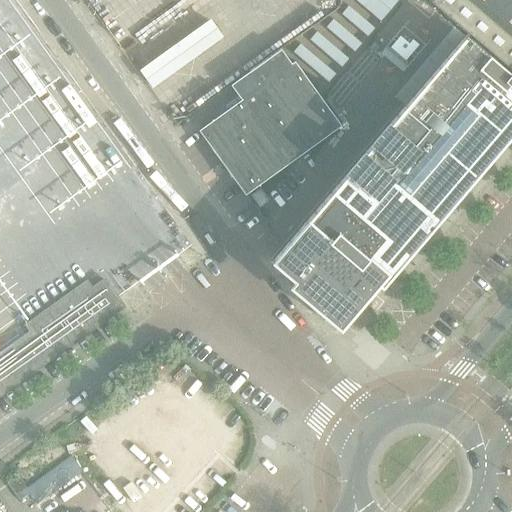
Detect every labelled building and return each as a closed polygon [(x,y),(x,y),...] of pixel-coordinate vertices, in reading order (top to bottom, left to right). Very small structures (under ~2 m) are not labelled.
[(511,0),(431,0),(430,2),(441,13),(422,35),(423,36),(424,35),(433,43),(431,46),(446,59),(464,37),(466,38),(469,35),(511,71),(511,0)] [(380,288),(511,133),(511,76),(466,38),(464,37),(446,59),(272,262),(295,282),(290,287),(314,307),(339,328),(347,319),(358,305),(376,285),(380,288)] [(340,126),(294,62),(291,64),(280,49),(244,75),(231,85),(241,100),(198,131),(244,195),(340,126)] [(260,189),(250,196),(259,208),(268,201),(260,189)] [(0,395),(44,364),(123,307),(116,298),(110,289),(103,280),(94,287),(91,289),(88,285),(86,282),(85,282),(70,293),(66,296),(27,324),(24,321),(24,322),(23,322),(31,332),(0,353),(0,395)] [(165,356),(1,467),(33,511),(38,511),(41,511),(205,511),(245,466),(209,436),(208,437),(180,411),(194,400),(165,356)]
